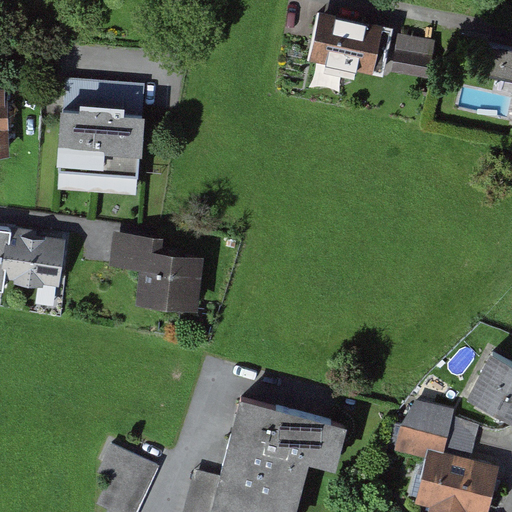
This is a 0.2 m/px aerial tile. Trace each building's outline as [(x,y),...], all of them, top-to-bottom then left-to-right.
[(395,28),(322,12),(317,36),(324,38),(320,55),(361,64),(362,59),(387,64),(395,28)] [(511,53),(490,48),(485,72),(511,77),(511,53)] [(435,54),(406,49),(403,67),(432,72),(435,54)] [(150,80),(70,74),(62,184),(142,190),(150,80)] [(0,156),(18,156),(17,87),(0,87),(0,156)] [(44,228),(0,221),(0,265),(9,267),(7,279),(69,286),(75,238),(44,234),(44,228)] [(175,235),(121,229),(117,265),(150,270),(146,305),(208,313),(215,256),(173,251),(175,235)] [(511,358),(494,349),(470,393),(511,414),(511,358)] [(336,463),(347,421),(241,393),(220,472),(210,510),(218,511),(295,511),(310,456),(336,463)] [(449,431),(454,410),(417,401),(407,444),(432,450),(421,497),(436,501),(435,506),(458,511),(469,511),(470,509),(483,511),(485,511),(497,465),(443,452),(449,431)] [(138,511),(163,459),(141,448),(116,437),(101,469),(112,474),(99,501),(111,506),(108,511),(138,511)] [(201,467),(189,511),(218,511),(210,510),(220,472),(201,467)]
